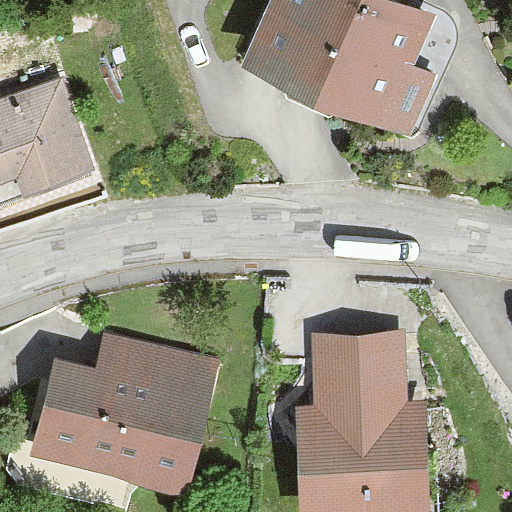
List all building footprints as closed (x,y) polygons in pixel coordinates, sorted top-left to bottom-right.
[(382,107),(424,13),(395,0),(276,0),(254,49),(382,107)] [(382,107),(254,49),(248,62),(282,77),(287,91),(329,110),(342,105),(376,119),(382,107)] [(0,200),(88,170),(58,82),(0,102),(0,200)] [(414,481),(411,404),(399,405),(396,335),(323,338),(324,407),(312,408),(316,501),(368,499),(367,483),(414,481)] [(183,479),(211,362),(108,337),(101,367),(59,358),(38,444),(183,479)] [(438,511),(436,443),(427,444),(425,404),(411,404),(414,481),(367,483),(368,499),(316,501),(316,511),(438,511)]
